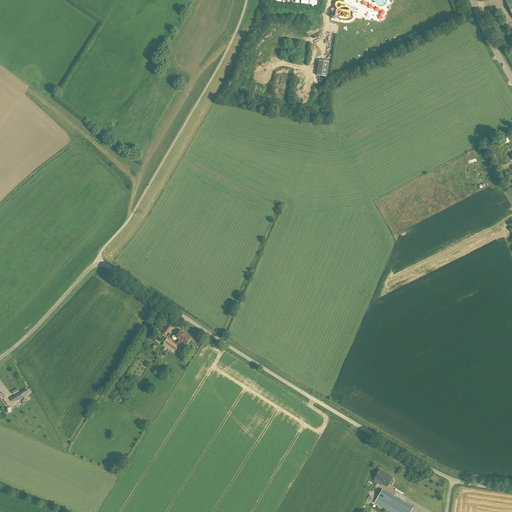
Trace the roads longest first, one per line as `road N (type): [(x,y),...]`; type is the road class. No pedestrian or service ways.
road 1 (unclassified): [(511,490),(453,482),(98,265)]
road 2 (unclassified): [(0,358),(98,265)]
